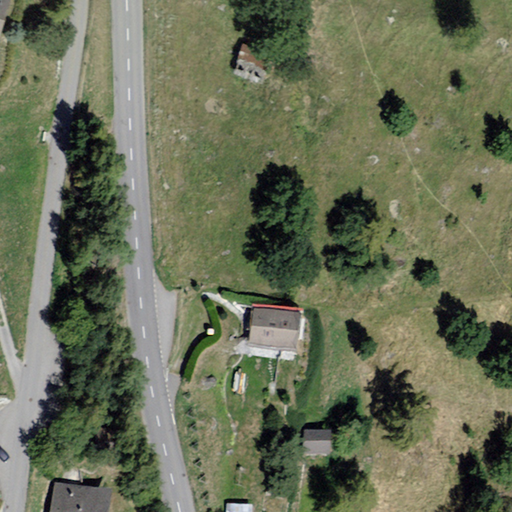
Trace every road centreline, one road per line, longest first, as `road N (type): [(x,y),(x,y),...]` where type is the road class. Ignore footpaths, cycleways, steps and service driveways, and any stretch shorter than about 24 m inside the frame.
road 1 (residential): [(79,0),(13,511)]
road 2 (unclassified): [(180,511),(143,317),(126,0)]
